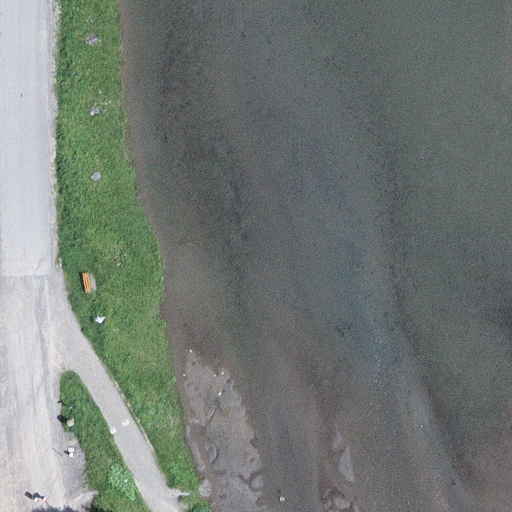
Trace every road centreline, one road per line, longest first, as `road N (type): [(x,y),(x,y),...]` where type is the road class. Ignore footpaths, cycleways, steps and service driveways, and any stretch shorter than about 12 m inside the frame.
road 1 (track): [(165,511),(77,357),(26,314),(65,511)]
road 2 (residential): [(20,0),(26,314)]
